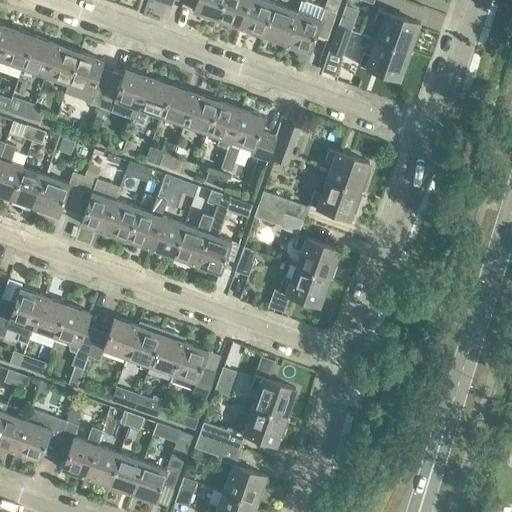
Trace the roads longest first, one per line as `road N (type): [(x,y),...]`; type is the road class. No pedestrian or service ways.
road 1 (residential): [(45,0),(433,136)]
road 2 (residential): [(349,359),(0,236)]
road 3 (tertiary): [(418,511),(511,212)]
road 4 (residential): [(349,359),(433,136)]
road 5 (residential): [(307,511),(349,359)]
road 6 (residential): [(433,136),(478,0)]
